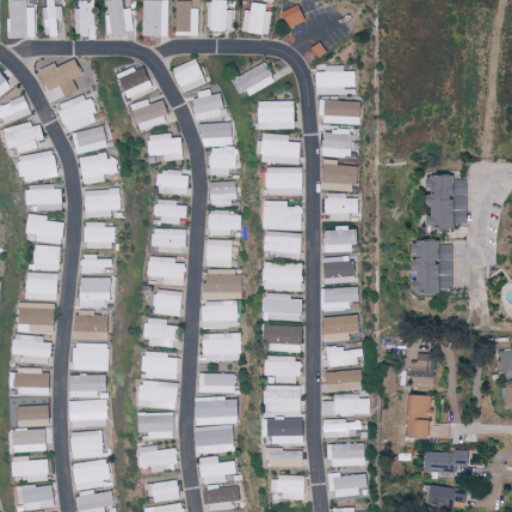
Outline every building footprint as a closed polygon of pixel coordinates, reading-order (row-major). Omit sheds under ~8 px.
[(61,7),(54,7),(53,0),(45,0),(46,8),(43,8),(44,37),(56,36),(56,20),(62,20),(61,7)] [(122,10),(121,0),(111,0),(107,0),(109,34),(133,32),(131,9),(122,10)] [(228,1),(210,0),(209,30),(233,31),(233,10),(227,10),(228,1)] [(35,9),(26,9),(26,1),(10,1),(11,39),(36,38),(35,9)] [(168,1),(142,1),(141,37),(168,37),(168,1)] [(88,28),(96,28),(97,2),(80,2),(80,9),(75,9),(74,35),(87,36),(88,28)] [(199,9),(191,9),(191,2),(175,2),(175,36),(199,37),(199,9)] [(269,35),(270,12),(266,12),(266,4),(250,3),(249,34),(269,35)] [(278,13),(286,30),(304,22),(296,5),(278,13)] [(310,48),(318,58),(326,53),(318,42),(310,48)] [(46,91),(58,86),(63,97),(76,91),(71,79),(79,76),(71,58),(38,73),(46,91)] [(183,94),(206,84),(196,59),(172,70),(183,94)] [(232,83),(240,95),(247,90),(252,97),(275,82),(262,63),(232,83)] [(353,87),(353,71),(343,72),(343,66),(321,66),(321,72),(317,72),(318,94),(344,94),(344,87),(353,87)] [(130,96),(132,100),(151,92),(141,68),(115,79),(124,99),(130,96)] [(0,95),(9,88),(0,76),(0,95)] [(195,92),(197,98),(189,99),(193,121),(223,115),(219,94),(209,95),(208,90),(195,92)] [(28,114),(21,96),(0,104),(0,125),(28,114)] [(57,107),(65,133),(97,123),(89,96),(57,107)] [(166,122),(159,101),(147,105),(145,99),(128,104),(137,131),(166,122)] [(255,102),(256,130),(292,129),(291,101),(255,102)] [(322,124),(359,125),(360,102),(323,101),(322,124)] [(13,146),(14,153),(35,148),(33,141),(40,140),(37,125),(29,127),(28,122),(0,128),(0,135),(3,149),(13,146)] [(350,157),(351,128),(322,127),(321,157),(350,157)] [(106,150),(103,128),(73,132),(76,154),(106,150)] [(146,156),(161,155),(162,161),(180,160),(178,137),(169,138),(168,134),(144,136),(146,156)] [(297,143),(285,142),(285,135),(259,134),(259,141),(254,141),(253,154),(259,154),(258,163),(296,164),(297,143)] [(210,148),(210,177),(229,177),(229,169),(236,169),(236,149),(210,148)] [(84,185),(105,182),(104,176),(118,173),(115,158),(108,160),(107,154),(80,158),(84,185)] [(18,182),(54,177),(51,156),(14,161),(18,182)] [(322,191),(354,191),(354,166),(337,166),(337,160),(323,160),(322,191)] [(300,194),(299,167),(263,168),(264,195),(300,194)] [(186,173),(154,172),(154,188),(185,188),(186,173)] [(465,197),(447,197),(447,175),(418,176),(419,191),(418,191),(419,205),(424,205),(425,215),(420,215),(420,229),(449,228),(449,225),(466,224),(465,197)] [(466,195),(465,180),(448,180),(449,195),(466,195)] [(234,182),(210,183),(211,207),(234,207),(234,182)] [(41,205),(41,211),(59,210),(58,187),(22,188),(22,205),(41,205)] [(83,191),(84,212),(97,211),(97,217),(110,216),(109,210),(119,210),(118,189),(83,191)] [(325,214),(330,214),(330,222),(349,221),(348,214),(357,214),(357,199),(346,199),(346,194),(324,194),(325,214)] [(158,223),(177,224),(177,217),(183,218),(183,206),(174,206),(174,200),(153,199),(152,217),(159,217),(158,223)] [(260,206),(259,229),(298,230),(299,207),(284,207),(284,202),(270,202),(270,207),(260,206)] [(229,211),(209,211),(209,237),(230,237),(230,231),(241,231),(241,216),(229,215),(229,211)] [(28,240),(58,245),(61,223),(43,221),(44,217),(25,214),(22,233),(29,234),(28,240)] [(113,249),(113,228),(105,227),(105,223),(85,223),(85,249),(113,249)] [(354,252),(354,228),(335,229),(335,232),(324,232),(325,253),(354,252)] [(149,246),(183,247),(184,230),(150,229),(149,246)] [(261,251),(273,252),(272,259),(298,260),(299,238),(261,236),(261,251)] [(206,267),(230,268),(231,241),(207,240),(206,267)] [(451,289),(452,246),(434,245),(435,241),(403,241),(403,254),(410,254),(410,260),(403,260),(403,270),(410,270),(410,280),(405,280),(405,293),(433,293),(433,288),(451,289)] [(57,270),(58,246),(34,246),(33,270),(57,270)] [(98,255),(82,255),(83,275),(109,274),(108,260),(98,260),(98,255)] [(147,277),(162,278),(161,285),(182,286),(182,264),(174,264),(174,258),(147,257),(147,277)] [(324,258),(325,285),(353,284),(352,257),(324,258)] [(301,266),(263,265),(262,290),(300,291),(301,266)] [(206,271),(206,299),(241,299),(241,271),(206,271)] [(26,300),(56,300),(56,274),(26,273),(26,300)] [(80,279),(80,302),(85,301),(85,308),(109,308),(109,278),(80,279)] [(350,303),(358,303),(357,288),(323,289),(324,311),(350,310),(350,303)] [(154,315),(180,316),(180,293),(154,292),(154,315)] [(301,300),(292,300),(292,295),(265,294),(264,320),(300,321),(301,300)] [(53,304),(20,303),(19,333),(53,333),(53,304)] [(237,303),(201,303),(202,328),(238,328),(237,303)] [(107,316),(94,316),(94,313),(75,312),(74,340),(106,341),(107,316)] [(348,341),(348,332),(358,332),(357,317),(323,318),(324,342),(348,341)] [(144,338),(150,338),(150,346),(177,347),(178,326),(168,326),(168,321),(145,320),(144,338)] [(265,326),(264,351),(301,352),(301,327),(265,326)] [(240,334),(203,334),(204,362),(241,361),(240,334)] [(107,372),(108,345),(74,344),(73,371),(107,372)] [(326,348),(328,368),(358,365),(357,358),(364,357),(363,349),(343,351),(342,346),(326,348)] [(511,371),(511,351),(494,352),(495,372),(511,371)] [(176,379),(177,359),(169,358),(169,353),(145,352),(144,378),(176,379)] [(416,364),(407,363),(407,377),(412,377),(412,383),(421,384),(420,392),(435,393),(437,355),(416,354),(416,364)] [(274,376),(274,383),(299,383),(299,358),(267,357),(266,376),(274,376)] [(363,390),(362,371),(324,372),(324,391),(363,390)] [(46,394),(46,373),(11,373),(11,388),(17,388),(17,394),(46,394)] [(234,374),(201,374),(201,393),(234,393),(234,374)] [(97,397),(97,391),(105,391),(105,375),(70,376),(70,398),(97,397)] [(177,383),(140,382),(139,407),(176,408),(177,383)] [(300,386),(267,386),(266,412),(299,412),(300,386)] [(426,420),(409,419),(409,395),(401,395),(400,438),(426,439),(426,420)] [(433,396),(410,396),(410,418),(432,418),(433,396)] [(236,398),(196,400),(197,425),(237,424),(236,398)] [(69,401),(70,422),(86,421),(87,426),(103,426),(103,420),(107,420),(106,400),(69,401)] [(15,427),(48,426),(47,405),(14,406),(15,427)] [(173,438),(173,413),(138,413),(138,433),(149,433),(149,439),(173,438)] [(268,444),(301,443),(301,419),(268,420),(268,444)] [(324,439),(337,438),(337,430),(345,430),(345,437),(359,437),(359,423),(324,424),(324,439)] [(196,454),(224,453),(224,445),(234,445),(233,426),(195,427),(196,454)] [(42,429),(9,430),(9,452),(43,451),(42,429)] [(72,459),(102,458),(101,431),(71,432),(72,459)] [(365,466),(365,443),(331,445),(332,467),(365,466)] [(174,449),(157,450),(157,446),(139,447),(140,467),(151,467),(152,472),(175,472),(174,449)] [(270,450),(270,467),(301,468),(301,451),(270,450)] [(454,473),(454,466),(463,467),(464,451),(449,450),(449,454),(423,453),(422,472),(454,473)] [(24,476),(25,482),(46,481),(45,460),(26,461),(26,457),(18,458),(18,461),(8,461),(9,476),(24,476)] [(226,475),(235,474),(235,462),(219,463),(219,457),(200,458),(202,485),(226,483),(226,475)] [(75,491),(104,488),(103,480),(109,480),(106,460),(72,464),(75,491)] [(366,488),(365,474),(334,476),(334,497),(359,496),(359,488),(366,488)] [(278,499),(302,500),(303,477),(272,476),(271,493),(278,493),(278,499)] [(152,504),(179,499),(176,480),(149,485),(152,504)] [(427,496),(441,500),(440,504),(453,507),(454,501),(464,504),(467,493),(430,483),(427,496)] [(51,508),(50,485),(16,487),(17,510),(51,508)] [(240,511),(241,511),(237,511),(233,511),(232,502),(240,501),(237,486),(219,489),(218,487),(202,490),(206,511),(240,511)] [(104,511),(104,507),(112,506),(110,492),(94,494),(94,490),(76,492),(78,511),(104,511)]
